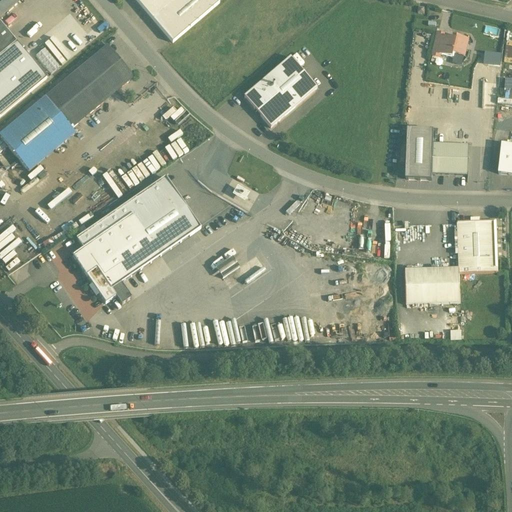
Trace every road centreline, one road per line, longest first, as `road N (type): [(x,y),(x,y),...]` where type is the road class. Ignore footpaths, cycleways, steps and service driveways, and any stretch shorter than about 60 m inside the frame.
road 1 (unclassified): [(511,350),(174,356),(77,340),(38,358)]
road 2 (residential): [(106,0),(201,103),(271,152),(405,193),(511,197)]
road 3 (primary): [(445,397),(213,401),(0,417)]
road 4 (tertiary): [(122,450),(38,358)]
road 5 (unclassified): [(122,450),(0,467)]
